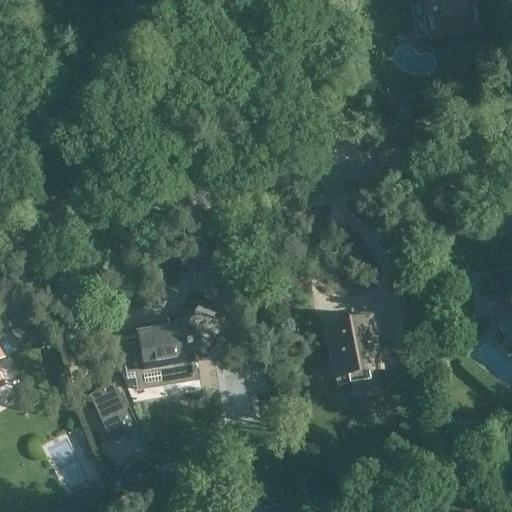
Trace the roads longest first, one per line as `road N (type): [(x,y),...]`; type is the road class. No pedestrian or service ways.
road 1 (tertiary): [(0,235),(342,174)]
road 2 (residential): [(316,0),(342,174)]
road 3 (tertiary): [(342,174),(511,142)]
